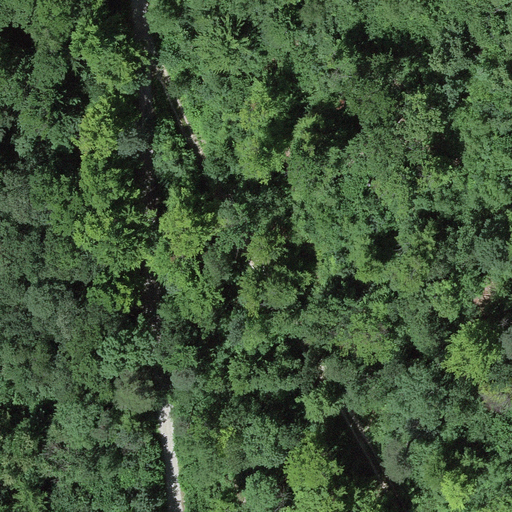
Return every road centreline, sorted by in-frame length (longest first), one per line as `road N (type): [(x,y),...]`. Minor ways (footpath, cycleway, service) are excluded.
road 1 (track): [(142,49),(252,261),(400,511)]
road 2 (track): [(136,0),(168,511)]
